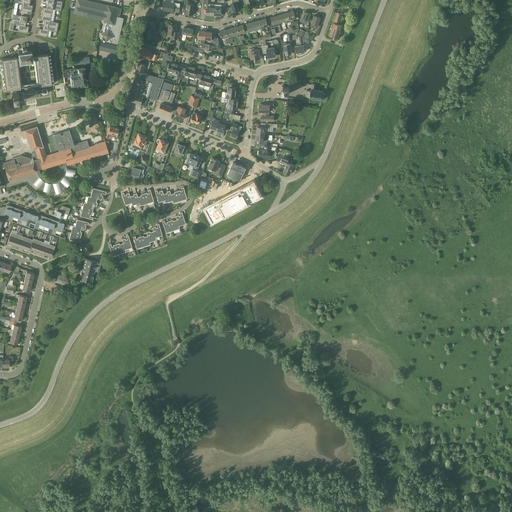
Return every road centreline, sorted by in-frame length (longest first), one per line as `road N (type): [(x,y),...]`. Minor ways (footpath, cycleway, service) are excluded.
road 1 (unclassified): [(253,223),(100,305),(68,343),(39,406),(0,424)]
road 2 (residential): [(105,229),(123,233),(179,210),(191,194),(180,182),(113,186)]
road 3 (unclassified): [(321,160),(384,0)]
road 4 (residential): [(0,374),(21,364),(41,281),(38,266),(0,253)]
